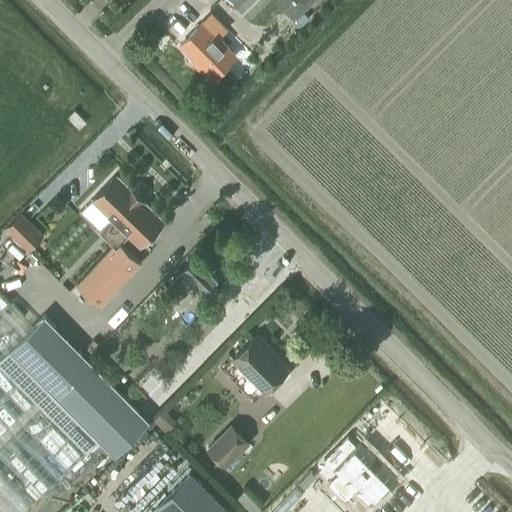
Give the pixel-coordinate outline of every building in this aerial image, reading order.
[(228,0),(248,19),(267,0),(275,0),(294,19),(313,0),(228,0)] [(303,10),(296,17),(302,24),(310,17),(303,10)] [(182,44),(214,75),(235,53),(203,22),(182,44)] [(79,128),(86,121),(75,109),(68,116),(79,128)] [(117,246),(115,249),(128,262),(135,256),(120,242),(130,232),(141,243),(165,218),(145,198),(146,197),(132,184),(131,185),(128,182),(130,179),(124,173),(120,174),(117,171),(93,196),(112,215),(99,228),(115,243),(117,246)] [(44,234),(21,211),(6,226),(28,249),(44,234)] [(115,243),(77,283),(100,305),(140,262),(135,256),(128,262),(115,249),(117,246),(115,243)] [(174,274),(166,282),(179,295),(187,287),(193,281),(205,293),(223,275),(198,250),(174,274)] [(179,297),(168,286),(160,294),(171,305),(179,297)] [(0,511),(24,511),(95,442),(94,441),(55,402),(60,398),(115,454),(150,420),(45,314),(33,325),(0,291),(0,511)] [(254,335),(232,358),(265,390),(287,366),(254,335)] [(153,418),(167,432),(177,421),(163,408),(153,418)] [(229,421),(205,446),(225,465),(249,441),(229,421)] [(367,443),(336,474),(374,511),(382,511),(409,485),(367,443)] [(233,511),(190,468),(146,511),(233,511)] [(253,511),(255,511),(262,506),(244,488),(237,495),(253,511)]
